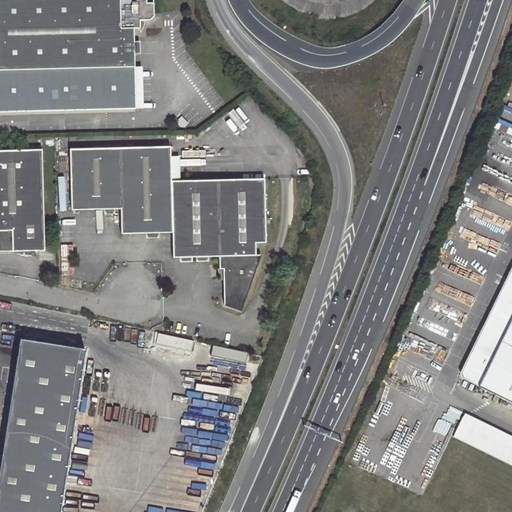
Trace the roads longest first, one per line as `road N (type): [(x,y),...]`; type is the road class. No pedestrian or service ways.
road 1 (trunk): [(215,0),(227,26),(324,123),(345,178),(300,351),(234,511)]
road 2 (trunk): [(448,0),(374,214),(249,511)]
road 3 (trunk): [(280,511),(414,185)]
road 4 (unknown): [(511,422),(443,386),(511,238)]
road 5 (trunk): [(418,0),(377,45),(328,61),(269,39),(235,0)]
road 6 (trunk): [(414,185),(433,173),(497,0)]
road 7 (trunk): [(414,185),(478,0)]
road 8 (unclassified): [(136,294),(91,303),(0,285)]
